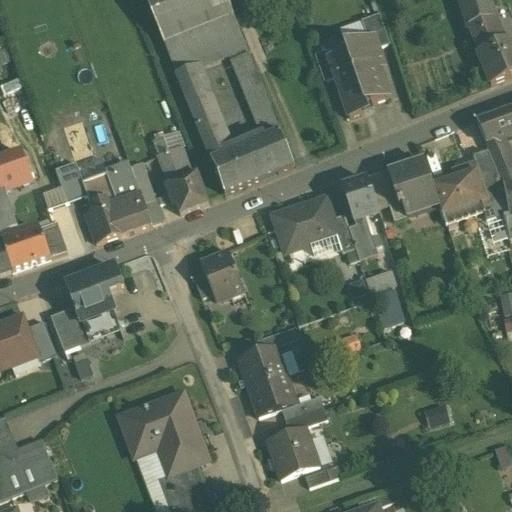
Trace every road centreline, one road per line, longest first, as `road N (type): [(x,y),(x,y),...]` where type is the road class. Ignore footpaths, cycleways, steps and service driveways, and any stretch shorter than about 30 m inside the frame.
road 1 (tertiary): [(156,238),(511,91)]
road 2 (residential): [(156,238),(212,363),(262,511)]
road 3 (tertiary): [(0,292),(156,238)]
